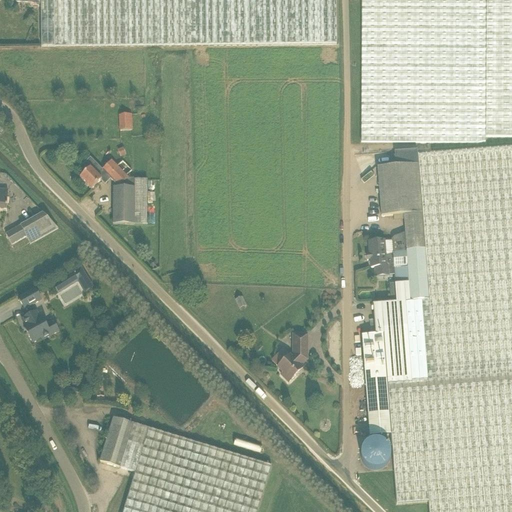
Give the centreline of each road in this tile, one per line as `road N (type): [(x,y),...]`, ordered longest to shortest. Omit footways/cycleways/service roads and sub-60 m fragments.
road 1 (unclassified): [(337,472),(39,173),(0,107)]
road 2 (unclassified): [(337,472),(345,464),(345,0)]
road 3 (unclassified): [(84,511),(0,349)]
